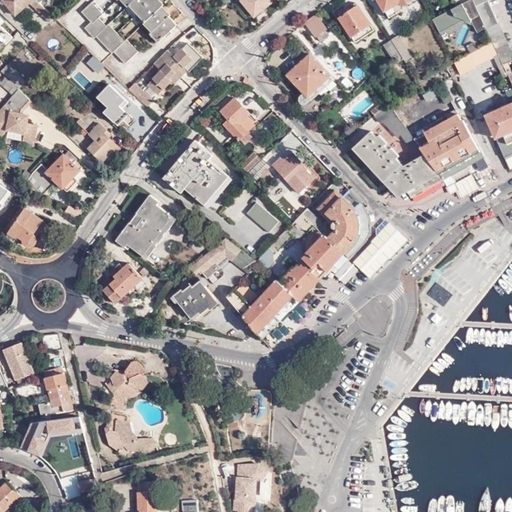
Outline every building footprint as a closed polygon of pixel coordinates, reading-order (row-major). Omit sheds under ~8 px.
[(36,0),(2,0),(15,15),(29,3),(49,23),(55,18),(36,0)] [(137,13),(151,0),(134,0),(129,5),(137,13)] [(145,22),(160,7),(153,0),(151,0),(137,13),(145,22)] [(241,0),(254,15),(272,1),(270,0),(241,0)] [(379,0),(385,10),(401,2),(402,5),(410,0),(379,0)] [(488,0),(476,5),(480,13),(482,18),(494,12),(488,0)] [(82,12),(91,21),(92,23),(98,18),(102,13),(91,2),(82,12)] [(401,2),(385,10),(389,17),(403,9),(403,6),(402,5),(401,2)] [(374,30),(358,5),(339,18),(356,43),(374,30)] [(170,14),(162,6),(160,7),(168,16),(170,14)] [(168,16),(160,7),(145,22),(153,30),(168,16)] [(494,12),(482,18),(486,28),(488,32),(500,26),(497,21),(494,12)] [(133,17),(141,26),(143,24),(145,22),(137,13),(133,17)] [(327,29),(317,14),(305,22),(315,37),(327,29)] [(176,25),(168,16),(153,30),(162,39),(176,25)] [(94,38),(96,36),(106,26),(98,18),(92,23),(91,21),(85,28),(94,38)] [(145,22),(143,24),(151,32),(153,30),(145,22)] [(96,36),(104,44),(116,33),(109,24),(106,26),(96,36)] [(0,25),(0,37),(6,43),(12,37),(0,25)] [(500,26),(488,32),(493,42),(495,46),(507,41),(500,26)] [(488,32),(486,28),(470,36),(473,42),(467,45),(471,54),(493,42),(488,32)] [(162,39),(153,30),(151,32),(150,33),(158,42),(162,39)] [(104,44),(112,53),(114,51),(124,41),(116,33),(104,44)] [(398,35),(392,39),(404,58),(406,61),(412,57),(398,35)] [(404,58),(392,39),(384,44),(396,64),(404,58)] [(124,41),(114,51),(125,63),(138,52),(126,40),(124,41)] [(495,46),(503,64),(511,59),(511,51),(507,41),(495,46)] [(493,42),(471,54),(455,62),(462,74),(494,57),(504,77),(508,75),(506,71),(503,64),(495,46),(493,42)] [(183,65),(187,70),(198,60),(185,47),(181,51),(189,60),(183,65)] [(161,57),(181,77),(187,70),(183,65),(189,60),(181,51),(173,58),(166,52),(161,57)] [(308,95),(330,75),(311,54),(289,74),(305,92),(308,95)] [(174,84),(181,77),(161,57),(153,64),(160,70),(153,78),(163,88),(171,81),(174,84)] [(7,64),(1,71),(19,88),(26,81),(7,64)] [(334,79),(330,75),(308,95),(312,99),(334,79)] [(0,83),(13,94),(18,88),(6,76),(0,83)] [(157,94),(163,88),(153,78),(147,83),(157,94)] [(166,91),(174,84),(171,81),(163,88),(166,91)] [(128,102),(110,84),(97,97),(109,107),(105,112),(118,125),(129,113),(122,108),(128,102)] [(131,91),(149,109),(155,102),(138,84),(131,91)] [(511,89),(503,93),(509,105),(486,115),(504,157),(511,153),(511,89)] [(456,101),(451,91),(443,96),(449,106),(456,101)] [(312,99),(308,95),(305,92),(300,96),(299,99),(300,101),(301,103),(303,104),(307,104),(312,99)] [(424,94),(424,102),(436,101),(435,93),(424,94)] [(239,139),(241,138),(248,131),(255,125),(247,117),(251,113),(235,97),(221,110),(229,119),(224,124),(239,139)] [(371,111),(374,116),(385,106),(382,102),(371,111)] [(423,146),(389,104),(385,106),(374,116),(382,123),(384,122),(397,137),(400,134),(418,158),(404,166),(397,159),(400,156),(392,148),(389,150),(385,145),(387,143),(380,135),(377,137),(371,131),(356,145),(399,192),(406,188),(408,191),(411,197),(444,179),(423,146)] [(8,110),(4,105),(0,109),(0,134),(1,135),(4,132),(5,129),(23,133),(22,140),(33,143),(37,126),(27,123),(28,114),(8,110)] [(446,114),(448,119),(458,114),(456,109),(446,114)] [(215,118),(209,112),(200,122),(205,128),(215,118)] [(473,171),(488,163),(463,120),(462,121),(458,114),(448,119),(423,133),(428,143),(423,146),(444,179),(454,194),(460,196),(480,185),(473,171)] [(102,161),(106,157),(117,146),(107,135),(110,132),(101,124),(90,135),(97,141),(89,148),(102,161)] [(90,134),(83,128),(80,131),(86,138),(90,134)] [(248,131),(241,138),(246,144),(254,137),(248,131)] [(174,172),(171,169),(164,177),(182,192),(186,187),(206,204),(229,175),(209,159),(213,154),(195,140),(189,148),(191,151),(174,172)] [(399,192),(356,145),(353,148),(398,197),(408,191),(406,188),(399,192)] [(117,146),(106,157),(108,160),(120,148),(117,146)] [(189,148),(171,169),(174,172),(191,151),(189,148)] [(314,178),(303,167),(302,168),(297,163),(300,160),(292,150),(282,159),(280,158),(273,164),(299,192),(314,178)] [(74,178),(80,170),(73,163),(77,159),(69,151),(65,155),(64,154),(46,172),(47,173),(42,178),(50,186),(56,181),(63,188),(64,187),(68,191),(77,181),(74,178)] [(247,171),(260,158),(254,151),(240,164),(247,171)] [(263,158),(249,171),(257,179),(270,165),(263,158)] [(302,168),(303,167),(305,164),(300,160),(297,163),(302,168)] [(84,174),(80,170),(74,178),(77,181),(84,174)] [(229,175),(206,204),(209,207),(232,179),(229,175)] [(0,181),(0,215),(16,193),(0,181)] [(308,208),(303,213),(345,253),(349,257),(360,244),(366,238),(370,231),(370,224),(368,216),(364,205),(359,199),(353,204),(344,194),(340,188),(318,208),(326,216),(329,214),(336,223),(337,228),(336,231),(333,233),(308,208)] [(129,222),(117,240),(125,246),(127,244),(143,255),(172,216),(157,204),(159,201),(150,195),(137,212),(138,213),(130,223),(129,222)] [(279,221),(256,202),(247,213),(269,231),(279,221)] [(11,230),(19,236),(24,239),(24,242),(26,245),(29,246),(32,246),(34,245),(36,243),(37,240),(36,236),(33,234),(43,220),(26,208),(11,230)] [(303,213),(294,222),(278,239),(284,245),(292,236),(294,238),(304,238),(309,234),(310,235),(306,240),(306,249),(308,251),(306,253),(308,254),(304,258),(306,261),(303,263),(320,279),(345,253),(303,213)] [(176,219),(172,216),(143,255),(147,258),(176,219)] [(391,222),(354,261),(371,278),(409,239),(391,222)] [(17,239),(19,236),(11,230),(8,234),(17,239)] [(226,237),(189,268),(195,274),(200,270),(207,278),(219,268),(216,265),(226,256),(247,272),(257,261),(226,237)] [(278,239),(257,261),(267,270),(274,263),(274,252),(278,249),(279,251),(284,245),(278,239)] [(146,282),(129,263),(114,275),(117,279),(104,290),(115,303),(134,286),(138,290),(146,282)] [(279,281),(300,301),(320,279),(303,263),(301,266),(298,265),(295,267),(294,266),(279,281)] [(209,307),(217,301),(206,286),(201,280),(193,286),(192,285),(183,291),(181,289),(173,296),(178,301),(190,316),(198,310),(200,311),(207,305),(209,307)] [(263,338),(300,301),(279,281),(277,280),(253,305),(249,301),(238,291),(235,288),(227,297),(257,331),(263,338)] [(244,284),(238,291),(249,301),(255,294),(244,284)] [(219,303),(217,301),(209,307),(211,309),(219,303)] [(394,312),(369,301),(358,326),(383,337),(394,312)] [(202,314),(209,307),(207,305),(200,311),(202,314)] [(192,318),(200,311),(198,310),(190,316),(192,318)] [(63,349),(59,334),(43,335),(46,350),(63,349)] [(17,380),(34,374),(22,343),(4,350),(17,380)] [(281,408),(299,428),(301,421),(310,394),(334,356),(329,350),(281,408)] [(112,378),(112,382),(114,386),(110,390),(114,395),(116,406),(115,409),(124,411),(125,406),(124,406),(124,400),(134,392),(136,389),(143,389),(148,382),(147,379),(144,377),(143,366),(137,363),(131,363),(126,371),(126,374),(121,375),(117,372),(112,378)] [(46,377),(64,373),(63,367),(45,371),(46,377)] [(57,387),(67,385),(64,373),(46,377),(51,398),(59,396),(57,387)] [(18,384),(35,377),(34,374),(17,380),(18,384)] [(73,410),(67,385),(57,387),(59,396),(51,398),(52,403),(40,406),(42,414),(63,413),(73,410)] [(269,420),(269,389),(246,389),(246,420),(269,420)] [(153,439),(140,440),(135,440),(129,432),(128,425),(128,421),(128,417),(126,414),(114,412),(105,428),(109,445),(121,452),(124,446),(128,451),(143,451),(157,447),(157,444),(153,439)] [(83,434),(79,417),(30,423),(19,449),(41,458),(50,438),(83,434)] [(135,440),(140,440),(134,432),(131,421),(128,421),(128,425),(129,432),(135,440)] [(265,475),(269,468),(257,460),(253,461),(253,462),(233,466),(237,470),(240,480),(239,495),(238,495),(238,500),(241,500),(240,511),(252,511),(254,493),(261,494),(261,478),(264,478),(265,475)] [(97,488),(95,479),(79,483),(81,492),(97,488)] [(0,511),(3,511),(21,496),(8,481),(0,488),(0,511)] [(157,511),(157,481),(138,482),(138,511),(157,511)] [(199,511),(199,499),(182,500),(182,511),(199,511)]
